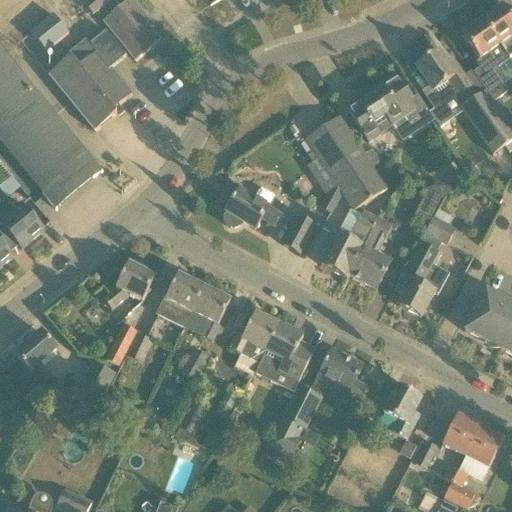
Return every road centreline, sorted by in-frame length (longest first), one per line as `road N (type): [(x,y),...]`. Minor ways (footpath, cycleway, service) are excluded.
road 1 (residential): [(138,216),(227,87),(440,0)]
road 2 (residential): [(428,368),(138,216)]
road 3 (residential): [(0,326),(138,216)]
road 4 (residential): [(428,368),(485,252)]
